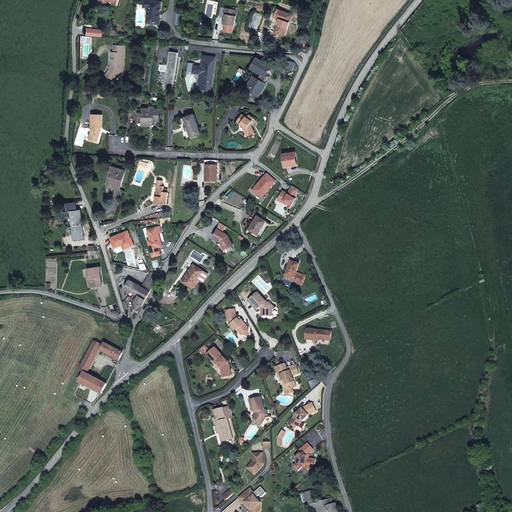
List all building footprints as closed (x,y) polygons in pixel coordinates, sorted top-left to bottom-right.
[(162,1),(146,0),(144,0),(144,7),(149,7),(147,23),(160,24),(162,1)] [(234,25),(237,10),(227,8),(225,19),(224,19),(223,23),(225,24),(234,25)] [(285,36),(293,15),(278,9),(275,17),(280,19),(275,32),(285,36)] [(234,25),(225,24),(224,31),(233,32),(234,25)] [(115,81),(122,69),(123,57),(124,58),(125,46),(114,45),(114,52),(112,52),(111,66),(112,66),(106,75),(115,81)] [(170,51),(165,88),(173,89),(178,52),(170,51)] [(255,77),(247,90),(258,96),(266,84),(264,83),(267,77),(266,76),(272,67),(257,58),(251,68),(262,74),(259,79),(255,77)] [(189,63),(188,72),(203,74),(202,78),(200,77),(198,89),(199,89),(211,91),(212,79),(210,79),(211,75),(212,75),(212,70),(213,60),(203,59),(202,66),(195,65),(195,64),(189,63)] [(282,67),(292,70),(295,62),(285,59),(282,67)] [(203,74),(188,72),(188,74),(199,76),(197,90),(199,91),(199,89),(198,89),(200,77),(202,78),(203,74)] [(140,113),(140,126),(149,126),(149,124),(154,124),(154,121),(159,122),(160,108),(143,108),(143,113),(140,113)] [(97,142),(102,127),(102,115),(92,114),(91,127),(93,127),(89,139),(97,142)] [(201,134),(194,114),(184,117),(186,125),(188,131),(191,138),(201,134)] [(238,121),(247,128),(245,130),(248,136),(255,133),(251,123),(254,118),(249,114),(247,117),(243,114),(238,121)] [(296,152),(283,154),(285,166),(297,165),(296,152)] [(217,165),(217,160),(206,160),(206,180),(217,180),(217,165)] [(120,190),(125,170),(112,166),(111,172),(113,173),(112,176),(109,187),(120,190)] [(267,173),(252,189),(263,198),(277,182),(267,173)] [(163,180),(158,180),(155,203),(167,204),(168,192),(164,191),(164,188),(165,186),(163,186),(163,180)] [(283,191),(279,200),(292,207),(301,190),(293,186),(289,194),(283,191)] [(83,224),(81,209),(77,210),(76,202),(67,203),(68,211),(71,211),(72,216),(73,220),(73,222),(73,225),(83,224)] [(257,215),(249,229),(258,235),(266,221),(257,215)] [(84,239),(83,224),(73,225),(75,240),(84,239)] [(160,254),(158,247),(162,246),(159,233),(157,227),(148,230),(151,239),(148,240),(153,256),(160,254)] [(218,229),(213,237),(220,242),(221,243),(222,242),(226,249),(233,245),(228,235),(218,229)] [(129,230),(110,237),(115,249),(123,246),(124,249),(135,245),(129,230)] [(299,264),(291,261),(286,276),(284,279),(302,285),(306,276),(296,272),(299,264)] [(204,271),(194,264),(183,281),(193,287),(198,279),(204,271)] [(102,285),(100,267),(89,269),(91,286),(102,285)] [(208,274),(204,271),(198,279),(203,282),(208,274)] [(160,274),(151,272),(142,287),(130,280),(126,288),(135,293),(132,298),(136,301),(133,307),(139,311),(150,292),(160,274)] [(266,301),(258,293),(250,300),(255,305),(254,306),(257,310),(260,307),(262,309),(262,316),(272,316),(272,312),(271,310),(274,307),(270,302),(267,305),(265,303),(266,301)] [(238,319),(236,317),(235,309),(227,311),(228,320),(232,324),(230,325),(233,328),(234,327),(237,329),(241,334),(244,335),(244,332),(246,331),(248,331),(249,328),(245,323),(242,320),(240,321),(238,319)] [(332,332),(307,329),(306,339),(316,340),(316,339),(331,340),(332,332)] [(120,351),(105,343),(104,346),(95,341),(92,346),(100,350),(120,360),(123,353),(123,352),(124,350),(121,348),(120,351)] [(88,374),(100,350),(92,346),(80,370),(85,373),(85,372),(88,374)] [(226,359),(224,357),(215,348),(208,354),(216,364),(219,362),(223,367),(221,369),(223,377),(232,376),(229,362),(226,358),(226,359)] [(287,368),(285,364),(277,367),(279,371),(283,380),(282,380),(286,390),(294,387),(293,385),(295,384),(292,376),(299,374),(296,364),(289,367),(290,371),(288,371),(287,368)] [(88,374),(85,372),(85,373),(80,382),(102,394),(107,384),(88,374)] [(265,408),(261,397),(251,400),(253,405),(251,405),(253,411),(254,411),(256,411),(256,413),(255,415),(253,419),(262,424),(264,420),(264,418),(266,417),(268,417),(267,410),(265,411),(263,411),(262,409),(265,408)] [(317,411),(313,403),(303,408),(298,412),(295,415),(289,426),(295,429),(297,425),(300,420),(302,421),(309,415),(317,411)] [(231,406),(215,410),(218,419),(227,417),(227,419),(228,419),(234,417),(231,406)] [(227,417),(218,419),(217,417),(214,418),(217,426),(219,426),(218,421),(227,419),(227,417)] [(232,435),(228,419),(227,419),(218,421),(219,426),(217,426),(216,427),(218,433),(219,433),(223,432),(224,434),(222,434),(224,441),(229,440),(228,437),(232,435)] [(308,470),(316,463),(316,459),(309,458),(309,455),(309,454),(314,449),(308,443),(299,451),(300,452),(295,456),(298,458),(297,464),(294,467),(298,471),(303,467),(306,467),(308,470)] [(263,453),(253,453),(253,461),(251,463),(247,468),(255,474),(264,465),(263,453)] [(255,494),(250,488),(239,497),(244,504),(246,502),(252,509),(251,511),(258,511),(260,511),(261,503),(254,495),(255,494)] [(235,493),(231,489),(223,496),(226,500),(235,493)] [(317,495),(315,490),(303,493),(306,503),(312,501),(318,499),(317,495)] [(332,504),(330,498),(323,501),(319,499),(312,501),(313,504),(320,508),(321,511),(337,511),(335,503),(333,504),(332,504)] [(321,511),(320,508),(313,504),(312,501),(306,503),(317,509),(317,511),(321,511)]
